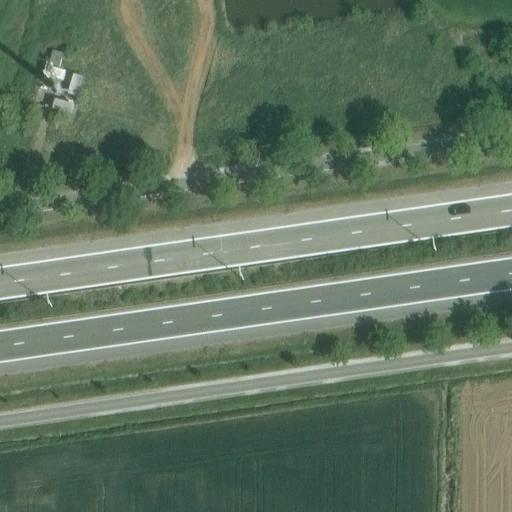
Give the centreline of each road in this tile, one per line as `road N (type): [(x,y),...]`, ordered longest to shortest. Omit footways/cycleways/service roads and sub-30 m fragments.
road 1 (unclassified): [(511,348),(0,424)]
road 2 (tertiary): [(0,211),(511,137)]
road 3 (motorway): [(511,210),(0,284)]
road 4 (motorway): [(0,345),(511,272)]
